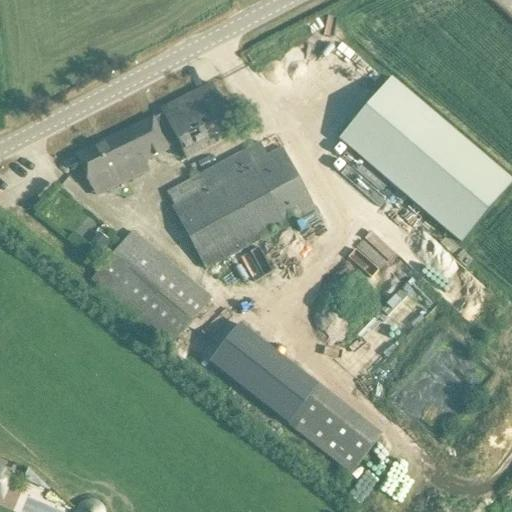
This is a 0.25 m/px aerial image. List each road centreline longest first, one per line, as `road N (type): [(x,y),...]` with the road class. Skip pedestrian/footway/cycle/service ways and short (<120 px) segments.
road 1 (unknown): [(20,139),(283,297),(346,235),(352,199),(331,130),(235,27)]
road 2 (unclassified): [(0,149),(289,0)]
